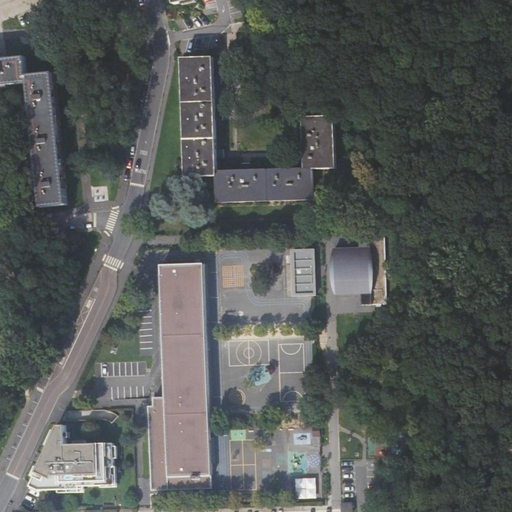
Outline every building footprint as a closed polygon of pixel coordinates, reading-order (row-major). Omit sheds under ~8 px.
[(257,17),(259,27),(269,26),(267,14),(257,17)] [(0,85),(28,83),(27,76),(25,57),(0,59),(0,85)] [(217,175),(217,171),(213,58),(183,59),(186,176),(217,175)] [(35,75),(27,76),(28,83),(41,207),(67,204),(64,179),(53,73),(41,74),(35,75)] [(304,168),(217,171),(217,175),(218,202),(313,199),(312,169),(335,168),(333,116),(303,117),(304,168)] [(386,305),(384,236),(358,237),(359,248),(333,249),(335,295),(360,294),(361,305),(386,305)] [(319,296),(318,248),(293,249),(294,297),(319,296)] [(166,396),(154,396),(155,404),(155,411),(150,412),(152,478),(152,490),(186,489),(212,489),(210,430),(209,414),(204,264),(162,266),(163,303),(166,396)] [(58,427),(33,482),(30,486),(39,491),(79,490),(79,487),(114,486),(114,444),(67,446),(67,426),(58,427)] [(317,470),(317,477),(298,478),(298,498),(322,498),(321,469),(317,470)] [(341,502),(341,504),(341,511),(351,511),(351,502),(341,502)]
